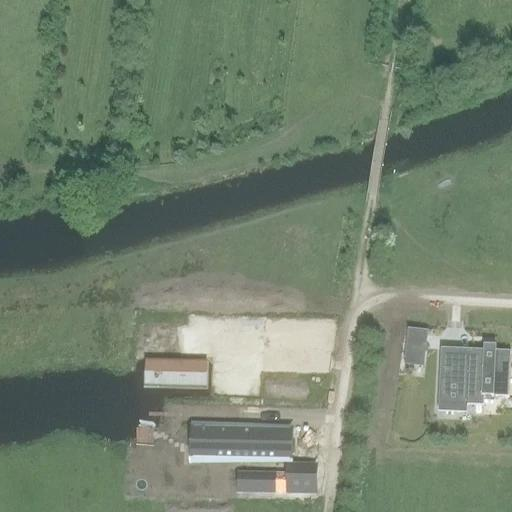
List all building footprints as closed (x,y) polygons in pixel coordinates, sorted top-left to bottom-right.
[(378,310),(378,320),(402,321),(403,311),(378,310)] [(428,332),(409,330),(407,348),(426,350),(428,332)] [(441,366),(439,405),(468,407),(484,407),(484,398),(506,398),(506,399),(509,399),(511,353),(497,353),(497,347),(485,347),(484,352),(470,351),(442,350),(441,366)] [(144,378),(144,388),(158,389),(158,387),(164,387),(205,389),(206,365),(188,364),(188,368),(180,368),(180,364),(147,362),(146,374),(144,374),(144,378)] [(194,447),(194,460),(204,460),(291,462),(291,430),(195,428),(194,447)] [(240,492),(316,493),(316,467),(289,467),(289,477),(240,476),(240,492)]
